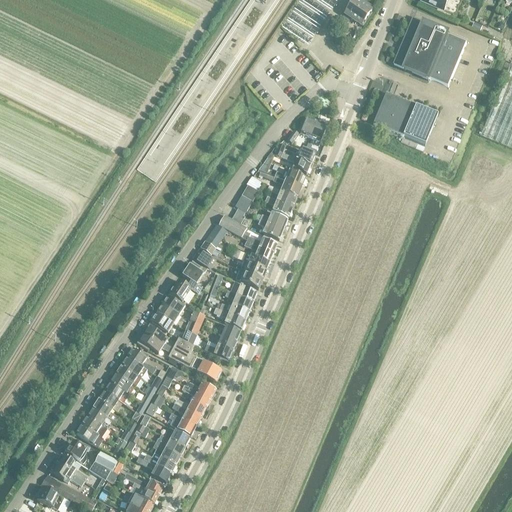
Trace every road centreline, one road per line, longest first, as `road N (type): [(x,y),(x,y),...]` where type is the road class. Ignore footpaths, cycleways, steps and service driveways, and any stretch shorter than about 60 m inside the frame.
road 1 (residential): [(10,511),(281,123),(326,83),(356,96)]
road 2 (residential): [(171,511),(231,398),(356,96)]
road 3 (track): [(0,332),(225,0)]
